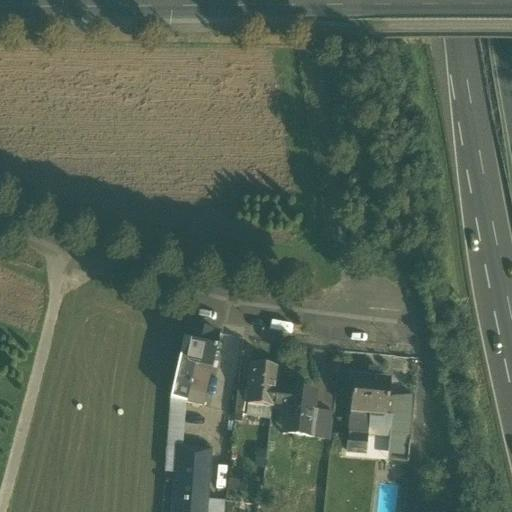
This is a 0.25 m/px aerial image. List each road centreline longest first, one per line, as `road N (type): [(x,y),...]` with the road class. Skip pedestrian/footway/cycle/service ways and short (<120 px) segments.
road 1 (residential): [(0,229),(68,259),(237,304),(347,319)]
road 2 (motorway): [(451,0),(511,318)]
